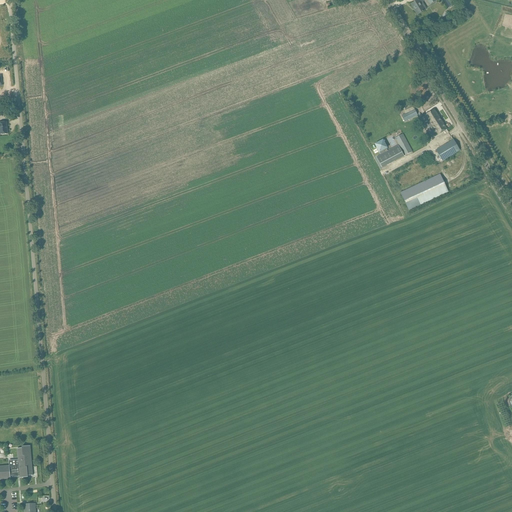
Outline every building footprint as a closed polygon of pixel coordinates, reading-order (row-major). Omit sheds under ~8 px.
[(418,15),(422,12),(425,10),(420,4),(426,0),(427,0),(430,4),(436,0),(435,0),(418,0),(411,4),(414,10),(415,9),(416,11),(415,11),(418,15)] [(404,121),(417,115),(415,109),(401,116),(404,121)] [(434,137),(447,129),(434,110),(425,115),(430,122),(426,124),(434,137)] [(433,137),(425,124),(427,122),(424,124),(425,125),(422,127),(429,140),(433,137)] [(404,155),(412,151),(402,134),(395,137),(404,155)] [(383,140),(375,144),(380,153),(387,148),(383,140)] [(442,161),(460,150),(453,140),(436,150),(442,161)] [(408,209),(448,191),(440,174),(400,192),(408,209)] [(0,479),(10,479),(10,476),(12,476),(12,477),(18,477),(18,475),(20,475),(20,478),(28,477),(28,476),(33,475),(30,446),(22,447),(22,448),(17,448),(18,464),(16,464),(16,460),(11,460),(9,462),(9,465),(0,466),(0,479)]
